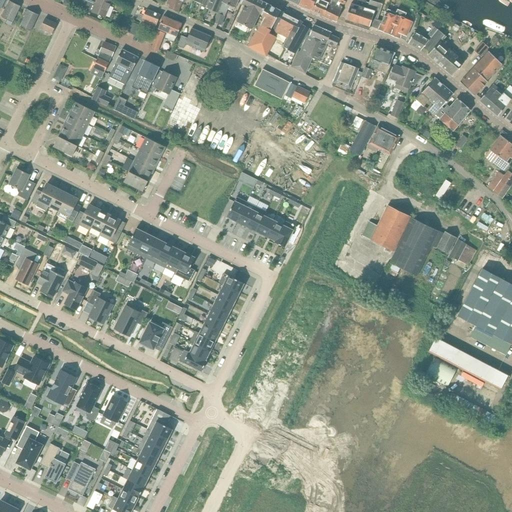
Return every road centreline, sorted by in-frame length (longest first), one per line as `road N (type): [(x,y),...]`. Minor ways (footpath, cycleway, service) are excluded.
road 1 (residential): [(148,215),(268,278),(212,391)]
road 2 (residential): [(212,391),(0,286)]
road 3 (residential): [(511,222),(446,161),(324,90)]
road 4 (residential): [(0,324),(196,422)]
road 5 (residential): [(324,90),(132,0)]
road 6 (tertiary): [(511,134),(415,55),(349,31)]
road 7 (residential): [(29,157),(148,215)]
road 8 (residential): [(235,459),(345,511)]
